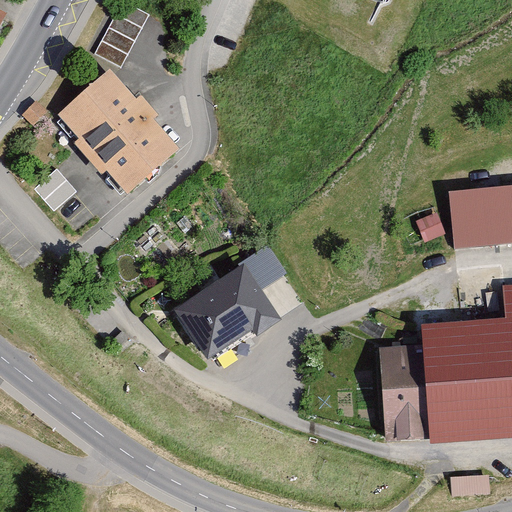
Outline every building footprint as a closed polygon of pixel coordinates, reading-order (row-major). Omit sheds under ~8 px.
[(149,21),(121,6),(93,61),(121,75),(149,21)] [(136,107),(111,77),(57,124),(78,147),(74,150),(103,183),(108,178),(129,203),(180,159),(152,127),(157,122),(140,104),(136,107)] [(48,118),(35,107),(22,121),(34,133),(48,118)] [(511,192),(449,197),(453,252),(511,247),(511,192)] [(283,324),(244,267),(176,314),(210,363),(255,331),(260,339),(283,324)] [(377,351),(385,445),(430,442),(430,449),(511,442),(511,289),(502,290),(505,321),(422,328),(423,348),(377,351)]
